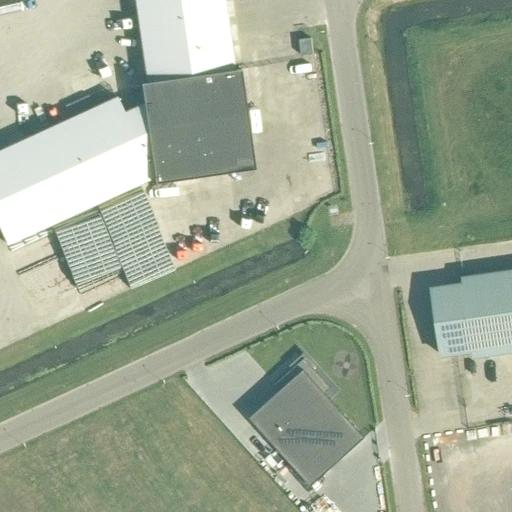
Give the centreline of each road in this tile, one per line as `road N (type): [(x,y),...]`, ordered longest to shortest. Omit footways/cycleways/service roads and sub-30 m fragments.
road 1 (unclassified): [(0,440),(374,271)]
road 2 (unclassified): [(374,271),(338,0)]
road 3 (unclassified): [(409,511),(374,271)]
